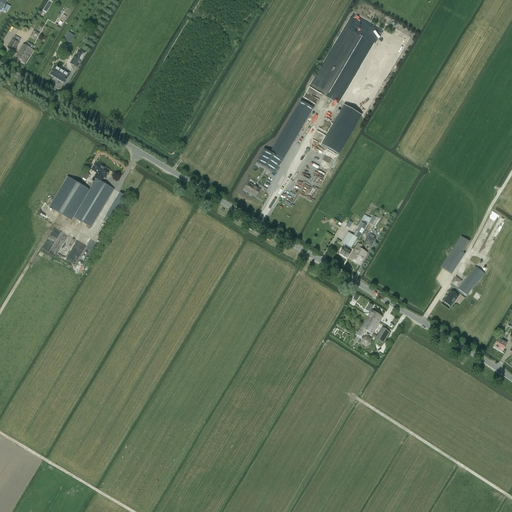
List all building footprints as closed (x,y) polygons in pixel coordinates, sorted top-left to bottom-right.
[(8,0),(0,0),(0,8),(3,10),(8,0)] [(51,0),(49,0),(43,11),(46,13),(53,1),(51,0)] [(30,37),(36,40),(38,38),(40,34),(36,32),(34,31),(30,37)] [(14,52),(19,43),(13,39),(7,48),(14,52)] [(25,64),(33,50),(23,44),(15,58),(25,64)] [(79,59),(82,54),(78,51),(75,56),(74,56),(70,63),(75,66),(79,59)] [(50,74),(57,79),(64,83),(68,77),(67,77),(69,74),(56,66),(54,69),(53,69),(50,74)] [(298,106),(270,153),(283,160),(311,113),(313,109),(301,101),(298,106)] [(362,115),(344,105),(321,145),(339,155),(362,115)] [(264,149),(257,162),(267,168),(276,173),(283,160),(270,153),(264,149)] [(71,221),(73,217),(91,228),(114,189),(101,182),(104,178),(105,179),(108,174),(110,171),(96,162),(94,166),(91,170),(97,173),(95,177),(99,179),(98,180),(96,179),(89,190),(68,178),(50,208),(71,221)] [(307,186),(312,188),(313,186),(317,179),(319,181),(322,175),(315,171),(307,186)] [(256,196),(260,190),(250,183),(248,187),(249,188),(247,191),(256,196)] [(115,221),(129,198),(120,193),(106,216),(115,221)] [(361,222),(353,236),(349,233),(344,242),(346,243),(344,247),(340,253),(348,258),(351,252),(349,251),(352,245),(353,245),(357,238),(359,239),(367,226),(361,222)] [(369,236),(365,243),(368,245),(372,238),(373,239),(375,236),(370,234),(369,236)] [(360,266),(367,253),(360,249),(362,245),(358,243),(349,258),(360,266)] [(465,254),(454,247),(441,268),(451,275),(465,254)] [(475,267),(458,290),(467,296),(471,290),(475,285),(475,286),(484,274),(475,267)] [(458,287),(462,281),(456,276),(452,283),(458,287)] [(454,302),(458,296),(451,291),(447,296),(447,297),(444,302),(450,307),(454,302)] [(368,316),(379,323),(382,317),(371,310),(368,316)] [(372,335),(379,323),(368,316),(356,335),(361,338),(362,335),(365,331),(372,335)] [(383,343),(390,332),(382,327),(375,339),(383,343)] [(364,335),(360,344),(369,347),(372,338),(364,335)] [(499,338),(497,341),(494,347),(502,352),(507,343),(499,338)]
